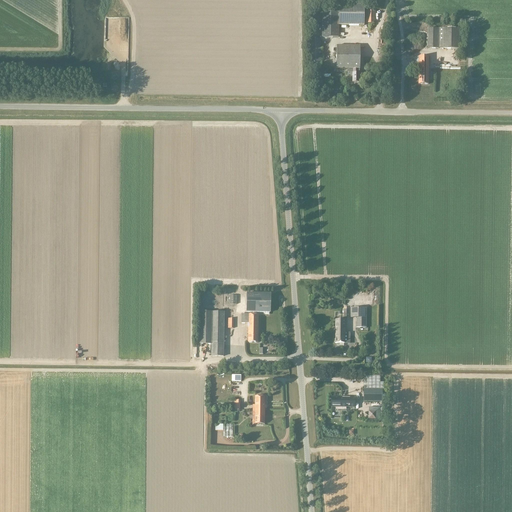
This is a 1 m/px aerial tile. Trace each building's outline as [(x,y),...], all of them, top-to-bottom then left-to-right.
[(338,9),(322,9),(322,37),(338,37),(338,25),(364,25),(364,5),(338,5),(338,9)] [(375,23),(375,11),(365,11),(365,23),(375,23)] [(438,48),(438,28),(428,28),(427,48),(438,48)] [(459,49),(459,28),(443,28),(442,49),(459,49)] [(321,39),(309,39),(309,63),(321,63),(321,39)] [(359,74),(360,51),(360,46),(337,46),(336,68),(347,68),(347,75),(352,75),(352,83),(359,83),(359,74)] [(428,84),(428,56),(418,56),(418,65),(418,69),(418,84),(428,84)] [(246,293),(246,312),(269,312),(269,294),(246,293)] [(356,318),(356,328),(366,328),(366,308),(350,308),(350,318),(356,318)] [(223,356),(224,312),(200,312),(199,344),(211,344),(211,356),(223,356)] [(248,342),(258,342),(258,314),(241,314),(241,323),(248,323),(248,342)] [(335,343),(345,343),(345,333),(345,329),(345,320),(335,319),(335,339),(334,339),(334,342),(335,343)] [(364,376),(363,402),(382,402),(382,389),(384,389),(384,383),(380,383),(380,376),(364,376)] [(261,409),(265,409),(265,396),(255,396),(255,412),(261,412),(261,409)] [(331,397),(331,407),(354,407),(354,397),(345,397),(331,397)] [(379,419),(380,412),(375,412),(376,407),(368,407),(368,419),(379,419)] [(261,412),(255,412),(254,424),(264,424),(265,409),(261,409),(261,412)] [(371,435),(371,419),(349,419),(349,435),(371,435)]
